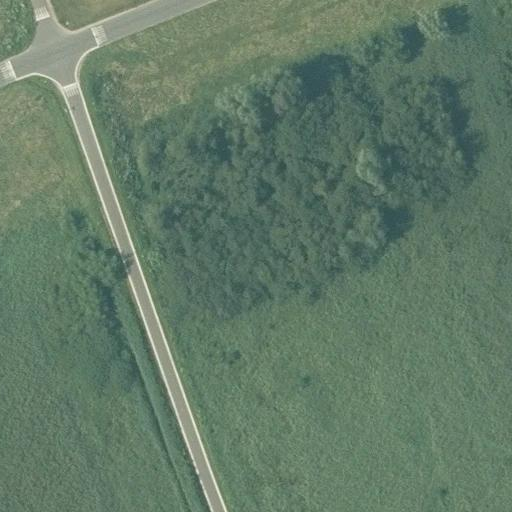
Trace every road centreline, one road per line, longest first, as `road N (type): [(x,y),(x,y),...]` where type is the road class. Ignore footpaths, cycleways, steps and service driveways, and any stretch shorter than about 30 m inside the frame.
road 1 (unclassified): [(221,511),(57,52)]
road 2 (track): [(293,14),(172,61),(57,52),(0,104)]
road 3 (tertiary): [(57,52),(188,0)]
